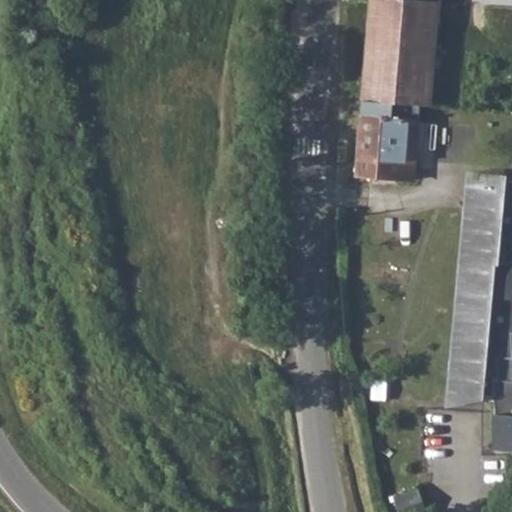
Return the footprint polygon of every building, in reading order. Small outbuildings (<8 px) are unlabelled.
[(428,0),(370,0),(362,99),(420,104),(430,105),(438,1),(428,0)] [(362,99),(356,174),(413,179),(420,104),(362,99)] [(511,180),(506,180),(507,175),(468,172),(460,260),(467,260),(461,327),(454,327),(447,406),(483,398),(484,394),(495,395),(495,449),(511,450),(511,180)] [(363,297),(362,358),(392,359),(394,298),(363,297)] [(427,511),(419,489),(396,497),(400,511),(427,511)]
